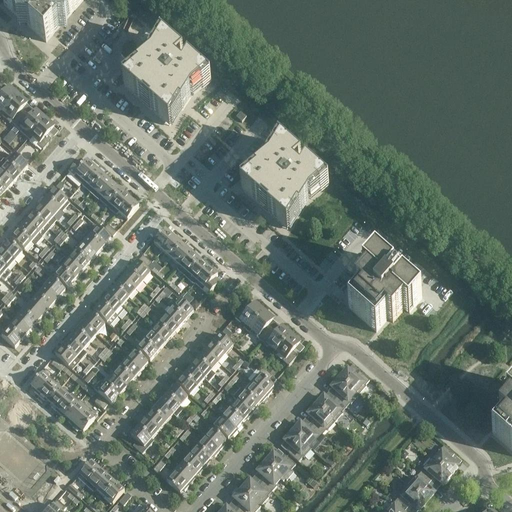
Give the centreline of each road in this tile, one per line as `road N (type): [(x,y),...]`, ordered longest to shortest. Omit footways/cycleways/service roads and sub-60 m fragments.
road 1 (unclassified): [(182,0),(511,288)]
road 2 (residential): [(167,511),(102,446),(247,275)]
road 3 (residential): [(165,202),(130,239),(128,255),(21,372),(0,366)]
road 4 (residential): [(334,346),(193,511)]
road 5 (residential): [(486,479),(477,458),(392,382),(352,347),(334,346)]
road 6 (residential): [(0,225),(87,133)]
